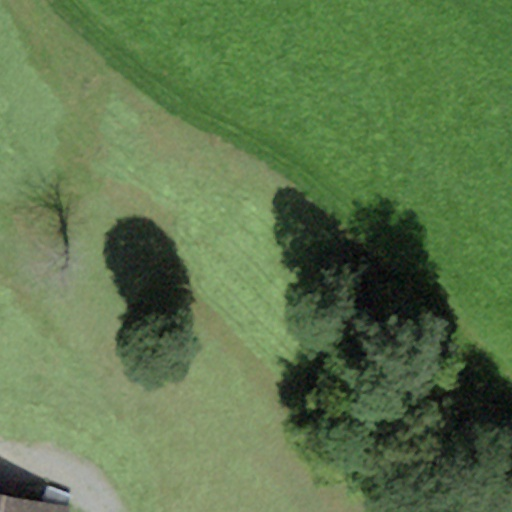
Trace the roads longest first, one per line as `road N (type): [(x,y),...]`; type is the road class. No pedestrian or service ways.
road 1 (track): [(61,0),(154,87),(289,162),(365,221),(421,276),(449,328),(511,385)]
road 2 (track): [(0,462),(87,483),(108,511)]
